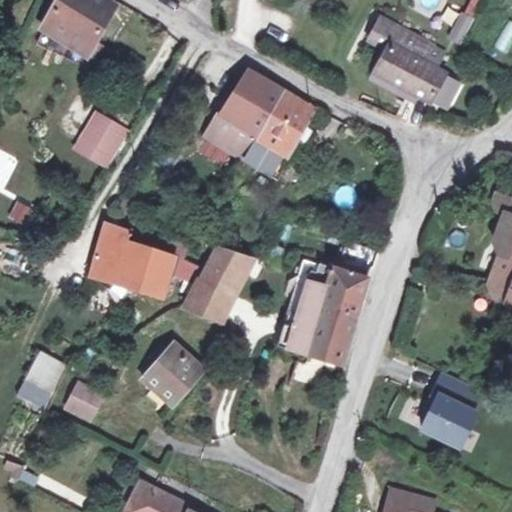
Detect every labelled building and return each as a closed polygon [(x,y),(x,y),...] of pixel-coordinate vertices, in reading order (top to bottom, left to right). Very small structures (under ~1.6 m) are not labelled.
[(92,40),(114,7),(103,0),(63,0),(59,7),(55,6),(44,23),(63,34),(69,25),(92,40)] [(468,2),(463,11),(472,15),(476,6),(468,2)] [(462,10),(449,35),(458,40),(472,15),(463,11),(462,10)] [(374,70),(399,83),(396,89),(414,98),(417,92),(430,99),(431,97),(443,74),(444,72),(433,66),(442,50),(402,27),(400,30),(379,19),(372,33),(388,42),(374,70)] [(511,23),(508,21),(496,47),(509,53),(511,46),(511,23)] [(455,81),(443,74),(431,97),(443,103),(455,81)] [(208,139),(246,160),(284,92),(255,76),(228,123),(220,118),(208,139)] [(318,110),(284,92),(246,160),(246,162),(280,182),(318,110)] [(97,115),(75,150),(101,165),(122,131),(97,115)] [(497,239),(503,251),(511,254),(511,195),(498,191),(494,206),(506,210),(497,239)] [(27,226),(33,206),(16,200),(9,220),(27,226)] [(159,296),(170,257),(126,244),(129,231),(105,225),(89,279),(110,285),(111,281),(159,296)] [(206,267),(243,277),(254,253),(215,243),(206,267)] [(511,254),(503,251),(493,282),(500,296),(511,299),(511,254)] [(303,258),(279,343),(309,352),(333,266),(303,258)] [(174,277),(192,283),(198,265),(179,259),(174,277)] [(368,276),(333,266),(309,352),(343,361),(368,276)] [(225,320),(243,277),(206,267),(185,297),(178,308),(225,320)] [(142,378),(172,404),(203,367),(172,342),(166,350),(159,344),(150,355),(156,360),(142,378)] [(16,397),(43,410),(66,364),(38,351),(16,397)] [(446,393),(471,405),(480,386),(455,374),(446,393)] [(75,391),(64,416),(89,427),(101,402),(75,391)] [(441,391),(425,425),(463,443),(479,409),(471,405),(446,393),(441,391)] [(132,454),(141,435),(122,425),(113,444),(132,454)] [(9,459),(3,469),(30,488),(37,477),(9,459)] [(130,511),(147,511),(159,489),(145,482),(130,511)] [(197,508),(159,489),(147,511),(196,511),(195,511),(197,508)] [(438,511),(441,503),(399,491),(392,511),(438,511)]
